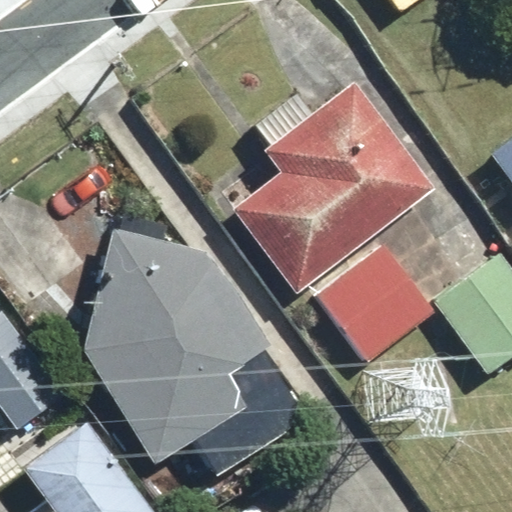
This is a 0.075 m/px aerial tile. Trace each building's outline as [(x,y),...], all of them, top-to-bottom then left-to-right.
[(286,301),(433,191),(348,79),(303,113),(290,95),(244,129),(260,150),(249,159),(265,180),(220,213),(286,301)] [(511,137),(486,157),(511,191),(511,242),(506,247),(511,255),(511,137)] [(299,418),(197,250),(110,227),(77,353),(146,467),(191,439),(211,472),(299,418)] [(428,304),(378,240),(306,297),(364,370),(436,314),(428,304)] [(511,266),(498,249),(428,304),(436,314),(487,378),(511,357),(511,266)] [(139,511),(75,418),(9,472),(36,511),(139,511)]
